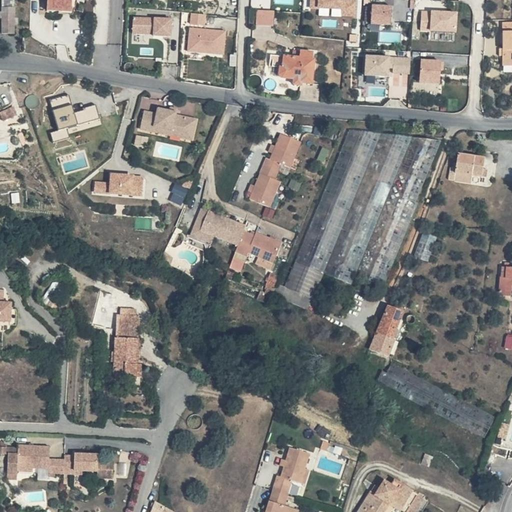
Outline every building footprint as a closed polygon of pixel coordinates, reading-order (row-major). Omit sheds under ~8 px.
[(13,0),(2,0),(2,33),(14,34),(15,8),(13,8),(13,0)] [(47,0),(47,10),(71,12),(71,0),(47,0)] [(311,0),(311,8),(343,9),(343,15),(358,15),(358,0),(311,0)] [(373,5),(372,23),(391,24),(392,6),(373,5)] [(275,11),(259,10),(258,25),(274,26),(275,11)] [(423,10),(422,30),(457,32),(458,12),(423,10)] [(193,13),(192,23),(206,24),(207,15),(193,13)] [(134,34),(173,34),(173,16),(134,16),(134,34)] [(511,21),(504,21),(502,47),(505,47),(504,52),(501,52),(501,65),(510,66),(511,66),(511,21)] [(226,31),(191,28),(189,51),(225,54),(226,31)] [(412,58),(367,55),(366,75),(390,76),(391,67),(411,68),(412,58)] [(442,60),(422,59),(420,82),(441,83),(442,60)] [(315,64),(310,63),(303,62),(285,60),(284,62),(281,61),(280,68),(277,68),(276,72),(280,73),(279,79),(281,81),(286,83),(284,91),(289,91),(290,86),(294,86),(294,88),(297,91),(299,91),(301,89),(302,86),(311,87),(315,64)] [(70,92),(51,98),(60,130),(52,132),(55,141),(71,136),(70,131),(103,122),(97,103),(84,107),(85,109),(76,112),(70,92)] [(18,114),(15,107),(4,110),(6,118),(18,114)] [(157,114),(143,111),(140,128),(154,131),(155,126),(172,130),(173,128),(193,133),(196,119),(175,114),(169,113),(170,111),(157,109),(157,114)] [(199,120),(196,119),(193,133),(173,128),(172,130),(155,126),(154,131),(195,140),(199,120)] [(322,269),(385,133),(356,128),(345,156),(299,263),(322,269)] [(301,140),(280,133),(276,145),(273,153),(270,160),(280,164),(291,167),(301,140)] [(415,138),(385,133),(322,269),(328,271),(359,280),(415,138)] [(146,146),(148,137),(137,135),(136,144),(146,146)] [(415,138),(359,280),(385,287),(388,288),(401,256),(421,208),(417,206),(444,143),(415,138)] [(460,153),(458,166),(458,171),(472,174),(473,174),(475,155),(460,153)] [(475,155),(473,174),(483,175),(483,168),(484,156),(475,155)] [(270,160),(266,158),(264,165),(278,171),(280,164),(270,160)] [(457,180),(458,171),(458,166),(450,164),(449,179),(457,180)] [(278,171),(264,165),(261,174),(275,179),(278,171)] [(472,174),(458,171),(457,180),(471,182),(472,174)] [(112,182),(97,181),(96,192),(144,196),(145,176),(113,173),(112,182)] [(275,179),(261,174),(256,187),(253,194),(251,200),(271,207),(281,181),(275,179)] [(177,183),(170,199),(183,204),(189,188),(177,183)] [(206,209),(199,229),(238,244),(246,224),(206,209)] [(416,256),(430,260),(437,236),(423,231),(416,256)] [(228,268),(262,276),(267,260),(241,250),(239,255),(228,251),(223,267),(228,268)] [(288,289),(309,298),(322,271),(322,269),(299,263),(288,289)] [(228,268),(223,267),(221,271),(231,276),(234,271),(260,280),(262,276),(228,268)] [(328,271),(322,269),(322,271),(309,298),(315,300),(327,276),(356,286),(359,280),(328,271)] [(274,290),(280,275),(272,272),(266,286),(274,290)] [(507,282),(482,280),(480,308),(492,309),(493,303),(501,304),(503,294),(508,295),(511,295),(511,286),(507,286),(507,282)] [(5,289),(0,289),(0,320),(12,321),(12,302),(4,302),(5,289)] [(384,326),(370,319),(363,335),(363,336),(359,344),(356,351),(350,362),(367,371),(374,353),(375,353),(379,346),(376,344),(384,326)] [(104,327),(124,348),(126,323),(104,321),(104,327)] [(122,374),(124,348),(104,327),(99,389),(111,390),(111,386),(120,386),(125,387),(126,375),(122,374)] [(363,336),(356,332),(352,340),(359,344),(363,336)] [(471,413),(476,402),(389,363),(379,385),(487,433),(487,431),(479,427),(482,420),(477,417),(474,424),(461,418),(464,410),(471,413)] [(120,386),(111,386),(111,390),(111,393),(119,394),(120,386)] [(510,427),(503,424),(497,437),(503,440),(510,427)] [(311,445),(304,443),(302,451),(309,453),(311,445)] [(67,468),(67,459),(52,459),(52,446),(19,446),(19,448),(19,455),(19,468),(35,468),(50,468),(51,474),(66,474),(67,468)] [(294,511),(296,509),(287,507),(295,483),(303,485),(307,471),(312,454),(290,447),(286,460),(284,468),(281,476),(277,475),(267,510),(270,511),(269,511),(294,511)] [(67,459),(67,468),(85,468),(100,469),(101,460),(101,454),(77,453),(77,455),(67,455),(67,459)] [(19,455),(10,454),(9,474),(19,474),(19,471),(19,468),(19,455)] [(116,461),(101,460),(100,469),(100,473),(116,473),(116,461)] [(393,484),(385,479),(375,496),(370,493),(358,511),(378,511),(385,502),(389,496),(402,504),(399,508),(405,511),(406,511),(418,492),(396,479),(393,484)] [(416,511),(425,497),(418,492),(406,511),(416,511)] [(402,504),(389,496),(385,502),(399,508),(402,504)]
